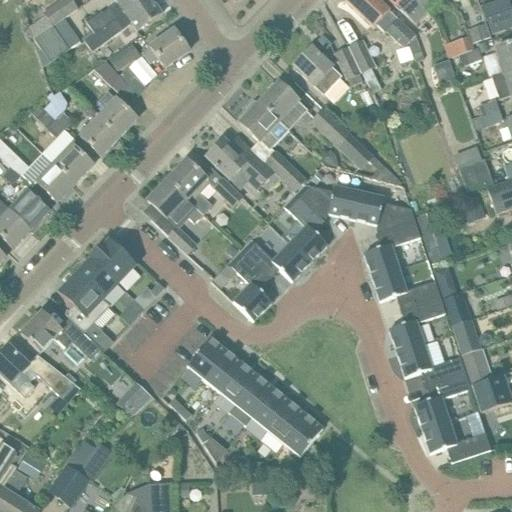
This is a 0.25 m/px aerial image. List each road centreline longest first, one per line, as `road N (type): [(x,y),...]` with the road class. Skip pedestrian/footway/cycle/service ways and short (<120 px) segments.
road 1 (residential): [(334,299),(305,304),(280,329),(258,336),(232,327),(101,208)]
road 2 (residential): [(447,511),(447,493),(408,449),(371,331),(334,299)]
road 3 (residential): [(101,208),(232,63)]
road 4 (residential): [(0,311),(101,208)]
